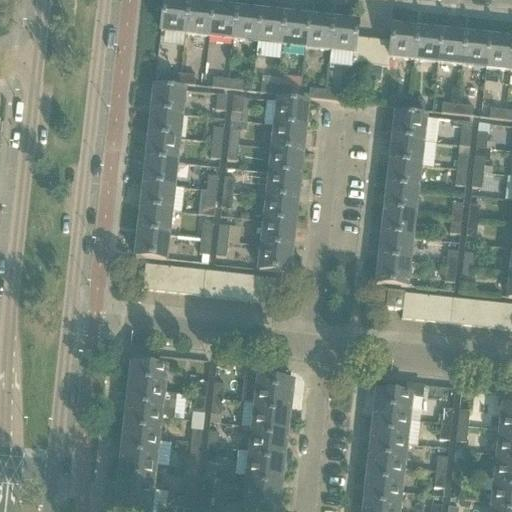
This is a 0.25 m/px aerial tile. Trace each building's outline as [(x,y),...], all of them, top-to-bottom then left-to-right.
[(160,34),(185,37),(188,7),(164,4),(160,34)] [(185,37),(209,39),(212,10),(188,7),(185,37)] [(209,39),(233,42),(236,12),(212,10),(209,39)] [(233,42),(257,45),(260,15),(236,12),(233,42)] [(257,45),(255,59),(279,62),(281,48),(284,18),(260,15),(257,45)] [(281,48),(305,50),(308,20),(284,18),(281,48)] [(305,50),(329,53),(332,23),(308,20),(305,50)] [(330,53),(328,67),(351,70),(351,65),(353,56),(355,39),(357,26),(332,23),(329,53),(330,53)] [(390,61),(413,64),(417,32),(392,30),(391,43),(390,61)] [(413,64),(437,67),(441,35),(417,32),(413,64)] [(437,67),(461,69),(465,38),(441,35),(437,67)] [(461,69),(485,72),(489,40),(465,38),(461,69)] [(353,56),(351,65),(364,67),(367,41),(355,39),(353,56)] [(485,72),(509,75),(511,50),(511,42),(489,40),(485,72)] [(367,41),(364,67),(376,68),(379,42),(367,41)] [(379,42),(376,68),(389,69),(390,61),(391,43),(379,42)] [(371,70),(370,82),(380,83),(381,71),(371,70)] [(164,85),(179,87),(180,77),(165,75),(164,85)] [(180,77),(179,87),(194,88),(195,78),(180,77)] [(212,90),(227,92),(228,82),(213,80),(212,90)] [(228,82),(227,92),(242,93),(244,83),(228,82)] [(260,95),(275,97),(277,87),(261,85),(260,95)] [(277,87),(275,97),(291,99),(292,89),(277,87)] [(152,114),(183,118),(186,94),(154,90),(154,91),(156,91),(153,114),(152,114)] [(308,101),(324,102),(325,92),(309,91),(308,101)] [(325,92),(324,102),(339,104),(340,94),(325,92)] [(216,97),(214,113),(226,114),(227,98),(216,97)] [(233,99),(232,115),(241,116),(243,100),(233,99)] [(393,110),(408,112),(409,102),(394,100),(393,110)] [(409,102),(408,112),(424,114),(425,104),(409,102)] [(267,104),(264,128),(273,129),(273,128),(304,132),(307,107),(287,105),(276,103),(276,105),(267,104)] [(441,116),(456,117),(457,108),(442,106),(441,116)] [(457,108),(456,117),(472,119),(473,109),(457,108)] [(489,122),(504,123),(505,113),(490,112),(489,122)] [(149,138),(149,139),(181,142),(183,118),(152,114),(152,115),(153,115),(150,138),(149,138)] [(392,141),(424,145),(427,120),(395,116),(395,118),(396,118),(394,141),(392,141)] [(229,131),(228,147),(239,148),(240,134),(245,134),(246,126),(230,124),(229,131)] [(273,129),(270,152),(302,156),(304,132),(273,128),(273,129)] [(213,130),(211,146),(222,147),(224,131),(213,130)] [(460,134),(458,149),(468,150),(470,135),(460,134)] [(477,135),(475,151),(485,152),(487,137),(477,135)] [(146,162),(146,163),(178,166),(181,142),(149,139),(150,139),(148,162),(146,162)] [(389,165),(421,169),(432,170),(435,147),(424,145),(392,141),(392,142),(394,142),(391,165),(389,165)] [(222,147),(211,146),(210,162),(221,163),(222,147)] [(239,148),(228,147),(226,163),(237,164),(239,148)] [(270,152),(268,176),(299,180),(302,156),(270,152)] [(458,157),(456,173),(466,174),(467,159),(458,157)] [(474,159),(472,175),(482,176),(484,160),(474,159)] [(144,186),(144,187),(175,191),(178,166),(146,163),(148,163),(145,186),(144,186)] [(387,189),(419,193),(421,169),(389,165),(389,166),(391,166),(388,189),(387,189)] [(456,173),(454,189),(464,190),(466,174),(456,173)] [(472,175),(471,190),(480,192),(482,176),(472,175)] [(268,176),(265,200),(296,204),(299,180),(268,176)] [(208,178),(206,194),(217,195),(219,179),(208,178)] [(224,179),(222,195),(233,196),(235,180),(224,179)] [(141,210),(141,211),(172,215),(175,191),(144,187),(143,187),(145,188),(142,210),(141,210)] [(384,213),(384,214),(416,217),(419,193),(387,189),(387,190),(388,190),(386,213),(384,213)] [(217,195),(206,194),(204,209),(215,211),(217,195)] [(233,196),(222,195),(221,211),(232,212),(233,196)] [(265,200),(262,224),(293,228),(296,204),(265,200)] [(452,206),(450,221),(460,222),(462,207),(452,206)] [(469,208),(467,223),(477,224),(479,209),(469,208)] [(138,234),(138,235),(170,238),(172,215),(141,211),(141,212),(142,212),(140,234),(138,234)] [(381,237),(413,241),(416,217),(384,214),(385,214),(383,237),(381,237)] [(450,221),(449,237),(459,238),(460,222),(450,221)] [(467,223),(465,239),(475,240),(477,224),(467,223)] [(262,224),(259,248),(291,252),(293,228),(262,224)] [(202,226),(200,242),(211,243),(213,227),(202,226)] [(218,228),(217,243),(228,244),(229,229),(218,228)] [(170,238),(138,235),(139,235),(137,259),(135,258),(135,259),(167,263),(170,238)] [(378,261),(378,262),(410,265),(413,241),(381,237),(381,238),(383,238),(380,261),(378,261)] [(211,243),(200,242),(199,258),(210,259),(211,243)] [(228,244),(217,243),(216,259),(226,260),(228,244)] [(291,252),(259,248),(257,273),(288,276),(291,252)] [(447,254),(445,269),(455,270),(457,255),(447,254)] [(463,256),(462,271),(471,272),(473,257),(463,256)] [(410,265),(378,262),(380,262),(377,285),(376,285),(376,286),(407,290),(410,265)] [(142,292),(154,294),(157,268),(145,266),(142,292)] [(154,294),(166,295),(169,269),(157,268),(154,294)] [(166,295),(178,296),(181,270),(169,269),(166,295)] [(445,269),(443,285),(453,286),(455,270),(445,269)] [(178,296),(190,298),(193,272),(181,270),(178,296)] [(471,272),(462,271),(460,287),(470,288),(471,272)] [(190,298),(202,299),(205,273),(193,272),(190,298)] [(202,299),(214,300),(217,275),(205,273),(202,299)] [(214,300),(226,302),(229,276),(217,275),(214,300)] [(226,302),(238,303),(241,277),(229,276),(226,302)] [(238,303),(250,304),(253,279),(241,277),(238,303)] [(250,304),(262,306),(265,280),(253,279),(250,304)] [(265,280),(262,306),(274,307),(277,281),(265,280)] [(385,311),(402,313),(404,296),(387,294),(385,311)] [(401,321),(413,323),(416,297),(404,296),(402,313),(401,321)] [(413,323),(425,324),(428,298),(416,297),(413,323)] [(425,324),(437,325),(440,300),(428,298),(425,324)] [(437,325),(450,327),(452,301),(440,300),(437,325)] [(450,327),(462,328),(465,302),(452,301),(450,327)] [(462,328),(474,329),(477,304),(465,302),(462,328)] [(474,329),(486,331),(489,305),(477,304),(474,329)] [(486,331),(498,332),(501,307),(489,305),(486,331)] [(498,332),(510,334),(511,316),(511,307),(501,307),(498,332)] [(131,368),(128,392),(163,396),(165,371),(131,368)] [(245,381),(242,405),(254,406),(289,410),(292,386),(257,382),(245,381)] [(197,384),(196,400),(206,401),(208,385),(197,384)] [(214,386),(212,402),(222,403),(224,387),(214,386)] [(128,392),(125,416),(160,420),(173,421),(176,397),(163,396),(128,392)] [(376,395),(373,420),(408,423),(419,425),(419,419),(421,402),(411,400),(411,399),(376,395)] [(206,401),(196,400),(194,415),(204,416),(206,401)] [(222,403),(212,402),(210,417),(221,418),(222,403)] [(254,406),(251,430),(286,434),(289,410),(254,406)] [(511,410),(502,409),(499,434),(511,435),(511,410)] [(443,411),(441,427),(451,428),(453,412),(443,411)] [(459,413),(457,429),(467,430),(469,414),(459,413)] [(125,416),(123,440),(157,444),(160,420),(125,416)] [(373,420),(370,444),(405,448),(408,423),(373,420)] [(451,428),(441,427),(439,443),(450,444),(451,428)] [(467,430),(457,429),(456,444),(466,445),(467,430)] [(251,430),(249,454),(284,458),(286,434),(251,430)] [(192,432),(190,448),(201,449),(202,433),(192,432)] [(208,434),(206,450),(216,451),(218,435),(208,434)] [(511,435),(499,434),(497,458),(511,459),(511,435)] [(123,440),(120,464),(155,468),(157,444),(123,440)] [(370,444),(368,468),(403,472),(405,448),(370,444)] [(201,449),(190,448),(189,463),(199,464),(201,449)] [(216,451),(206,450),(205,465),(215,466),(216,451)] [(237,453),(234,477),(246,478),(281,482),(284,458),(249,454),(237,453)] [(511,459),(497,458),(494,482),(511,484),(511,459)] [(437,460),(435,475),(446,476),(448,461),(437,460)] [(453,461),(452,477),(462,479),(464,462),(453,461)] [(120,464),(117,488),(152,492),(155,468),(120,464)] [(368,468),(365,492),(400,496),(403,472),(368,468)] [(446,476),(435,475),(434,490),(444,492),(446,476)] [(462,479),(452,477),(450,492),(461,493),(462,479)] [(246,478),(243,502),(278,506),(281,482),(246,478)] [(186,480),(185,496),(195,497),(197,481),(186,480)] [(203,482),(201,498),(211,499),(213,483),(203,482)] [(511,484),(494,482),(491,506),(511,508),(511,484)] [(117,488),(114,511),(165,511),(167,494),(152,493),(152,492),(117,488)] [(365,492),(362,511),(398,511),(400,496),(365,492)] [(193,511),(195,497),(185,496),(183,511),(190,511),(193,511)] [(209,511),(211,499),(201,498),(199,511),(209,511)] [(277,511),(278,506),(243,502),(242,511),(277,511)]
